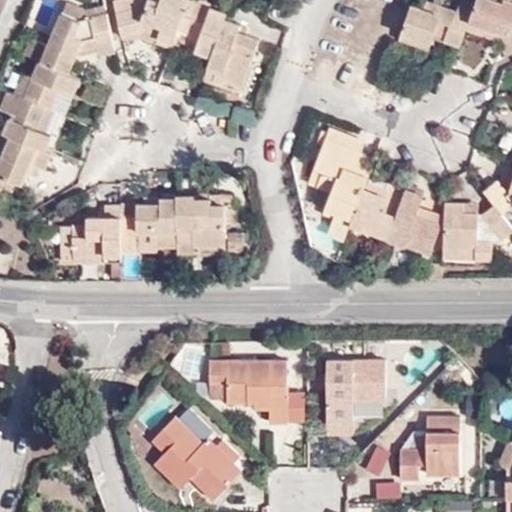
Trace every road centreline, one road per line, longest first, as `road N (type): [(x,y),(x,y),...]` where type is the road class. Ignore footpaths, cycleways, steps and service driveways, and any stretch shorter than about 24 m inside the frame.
road 1 (tertiary): [(511,302),(291,303)]
road 2 (residential): [(113,305),(102,369),(104,424),(130,511)]
road 3 (residential): [(36,303),(0,499)]
road 4 (residential): [(288,88),(412,131),(470,110)]
road 5 (tertiary): [(291,303),(113,305)]
road 6 (residential): [(291,303),(272,136)]
road 7 (residential): [(272,136),(121,131)]
